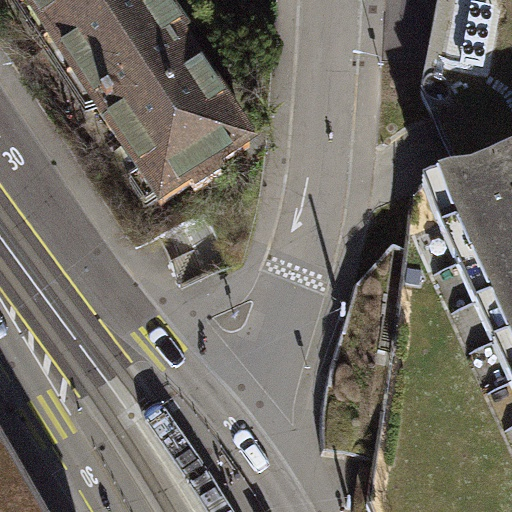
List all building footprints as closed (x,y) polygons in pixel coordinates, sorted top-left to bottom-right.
[(24,0),(52,42),(116,0),(24,0)] [(116,0),(52,42),(161,204),(188,186),(194,195),(222,176),(216,166),(250,144),(202,73),(212,67),(195,41),(185,47),(153,0),(116,0)] [(511,0),(430,0),(415,95),(438,149),(448,174),(415,187),(511,384),(511,0)] [(315,410),(314,456),(362,462),(360,508),(362,511),(511,511),(511,384),(415,187),(404,198),(377,383),(320,375),(315,410)] [(38,511),(0,446),(0,511),(38,511)]
